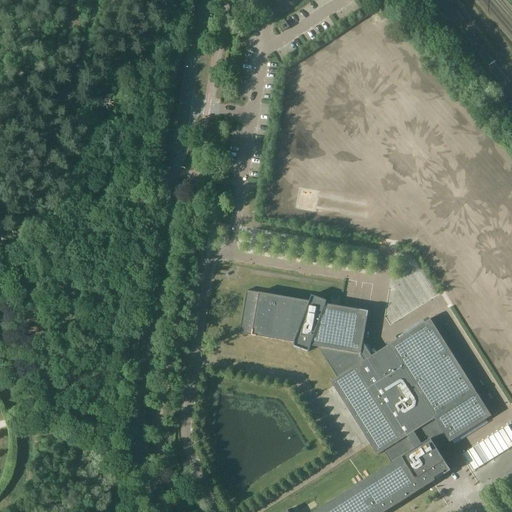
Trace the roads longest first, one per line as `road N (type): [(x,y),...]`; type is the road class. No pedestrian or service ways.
road 1 (secondary): [(166,511),(142,461),(138,403),(200,0)]
road 2 (unknown): [(16,246),(95,0)]
road 3 (track): [(0,256),(149,174),(175,176)]
road 4 (track): [(0,258),(34,412)]
